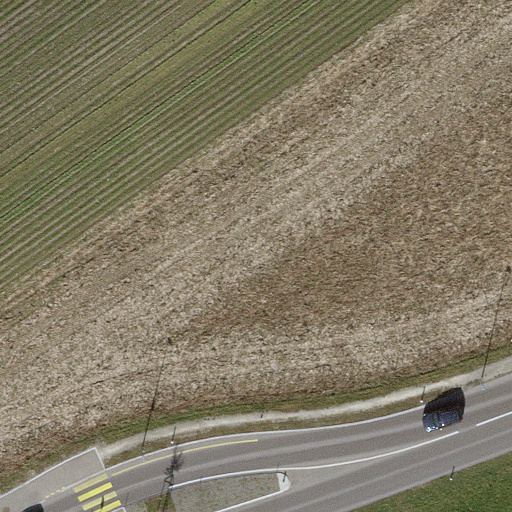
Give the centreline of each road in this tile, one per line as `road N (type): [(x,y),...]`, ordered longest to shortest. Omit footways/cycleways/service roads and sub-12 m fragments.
road 1 (secondary): [(404,452),(194,464),(71,511)]
road 2 (secondary): [(271,511),(404,452)]
